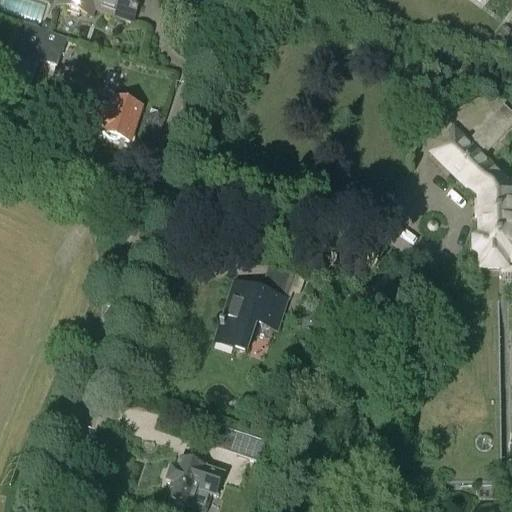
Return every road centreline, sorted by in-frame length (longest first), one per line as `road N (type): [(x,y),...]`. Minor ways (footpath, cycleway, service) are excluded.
road 1 (tertiary): [(54,511),(152,216)]
road 2 (tertiary): [(152,216),(223,0)]
road 3 (unclassified): [(152,216),(0,144)]
